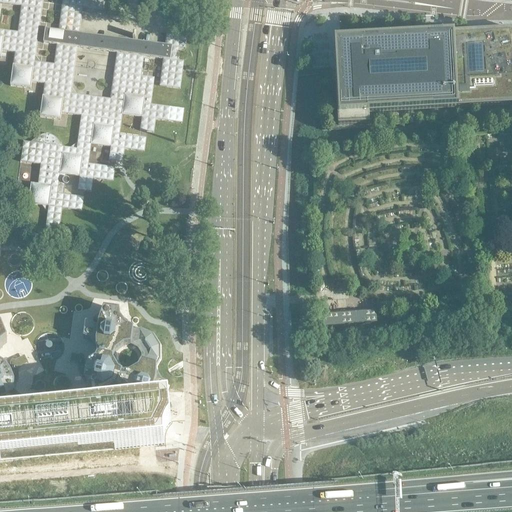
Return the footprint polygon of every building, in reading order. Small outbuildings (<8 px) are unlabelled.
[(124,151),(125,146),(138,148),(137,151),(144,152),(146,138),(113,134),(117,108),(123,109),(122,115),(129,116),(142,118),(140,131),(147,132),(154,133),(156,120),(182,124),(184,110),(151,105),(153,86),(154,79),(141,77),(143,57),(163,60),(159,87),(180,89),(183,71),(183,69),(184,62),(177,61),(179,49),(186,49),(187,36),(167,33),(165,46),(79,34),(83,8),(95,10),(103,11),(104,0),(0,0),(0,3),(21,7),(18,33),(0,30),(0,16),(1,10),(0,10),(0,58),(1,58),(2,51),(15,53),(13,66),(11,80),(10,87),(31,89),(32,83),(44,84),(43,97),(41,111),(40,118),(60,120),(61,114),(81,116),(77,142),(70,148),(63,147),(63,146),(62,145),(62,144),(61,142),(60,141),(59,140),(58,139),(57,138),(56,137),(55,136),(54,136),(53,135),(51,134),(50,134),(48,134),(46,133),(44,133),(43,134),(41,134),(39,135),(38,135),(37,136),(36,137),(34,138),(33,139),(32,140),(31,142),(30,143),(23,142),(20,163),(47,166),(44,186),(31,184),(29,198),(28,204),(42,206),(47,213),(44,234),(58,236),(62,209),(62,205),(75,207),(75,211),(82,212),(84,198),(70,196),(67,192),(62,191),(62,185),(59,181),(60,175),(67,176),(79,177),(78,191),(85,192),(91,192),(93,179),(94,172),(107,174),(106,181),(113,182),(115,168),(81,163),(85,137),(92,138),(91,145),(97,146),(110,147),(108,161),(123,163),(124,151)] [(345,37),(334,38),(335,67),(338,126),(369,124),(368,113),(444,110),(511,105),(511,30),(454,33),(449,34),(443,34),(364,38),(364,36),(345,37)] [(141,231),(130,231),(131,255),(142,255),(141,231)] [(63,412),(62,415),(66,418),(67,419),(68,420),(71,428),(71,429),(71,430),(71,436),(73,437),(75,438),(80,440),(82,441),(85,442),(88,437),(89,436),(90,435),(91,435),(93,438),(97,436),(97,433),(98,432),(99,432),(100,432),(106,433),(108,434),(110,436),(112,437),(113,437),(125,439),(126,439),(137,433),(137,432),(144,421),(144,420),(144,418),(144,416),(144,413),(147,408),(148,407),(149,406),(150,405),(152,408),(156,406),(155,402),(156,402),(157,401),(158,401),(164,401),(165,398),(165,396),(167,391),(167,389),(168,387),(163,384),(162,383),(161,382),(157,375),(156,374),(156,372),(156,366),(160,360),(160,346),(154,336),(153,335),(141,330),(140,330),(138,330),(136,330),(133,330),(130,329),(127,328),(126,328),(126,327),(125,326),(127,323),(125,319),(121,321),(121,320),(120,319),(120,318),(119,312),(116,312),(114,311),(109,310),(107,310),(104,310),(102,315),(101,316),(100,317),(94,322),(93,323),(92,323),(86,324),(85,327),(85,329),(84,334),(84,336),(84,339),(89,341),(90,342),(91,343),(96,349),(97,350),(97,351),(97,356),(98,357),(97,357),(96,361),(90,364),(90,365),(88,368),(87,367),(86,364),(84,357),(83,356),(82,355),(81,355),(80,355),(79,356),(78,356),(77,355),(72,354),(70,362),(76,363),(77,364),(78,369),(80,375),(80,376),(81,377),(82,378),(83,378),(84,378),(85,377),(86,377),(85,381),(85,382),(89,388),(88,391),(88,392),(85,396),(84,397),(83,398),(75,401),(74,402),(73,401),(67,401),(66,403),(65,405),(63,410),(63,412)] [(356,314),(356,311),(320,314),(321,328),(377,324),(376,310),(361,311),(361,314),(356,314)] [(329,355),(329,347),(310,348),(311,356),(329,355)] [(0,461),(164,446),(164,438),(165,434),(166,431),(168,427),(171,423),(169,400),(158,401),(157,401),(0,416),(0,461)]
